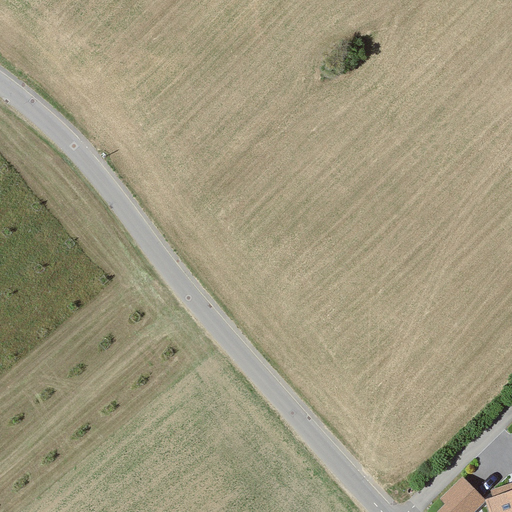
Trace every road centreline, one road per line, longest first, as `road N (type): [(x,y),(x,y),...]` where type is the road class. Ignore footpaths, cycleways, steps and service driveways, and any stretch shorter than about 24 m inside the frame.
road 1 (residential): [(0,81),(103,177),(173,275),(383,511)]
road 2 (residential): [(511,413),(411,511)]
